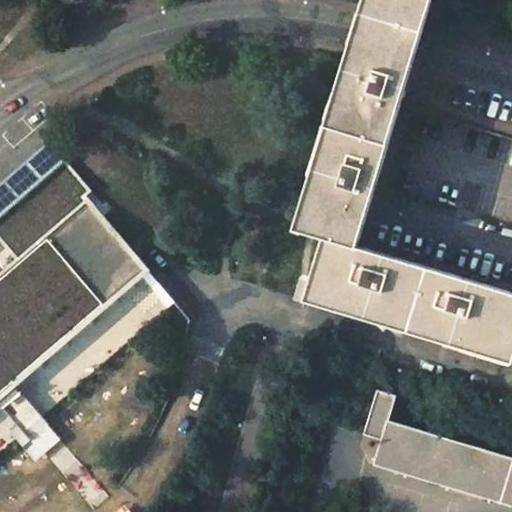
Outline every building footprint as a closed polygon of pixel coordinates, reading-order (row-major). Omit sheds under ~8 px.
[(338,115),(392,131),(417,50),(425,22),(427,16),(373,0),(372,0),(363,33),(338,115)] [(432,0),(373,0),(427,16),(432,0)] [(357,246),(392,131),(338,115),(303,229),(323,236),(357,246)] [(110,227),(81,194),(88,188),(50,144),(0,186),(0,407),(22,432),(42,415),(15,385),(142,276),(168,306),(157,315),(173,333),(186,336),(186,333),(188,319),(136,258),(134,256),(119,238),(122,235),(113,225),(110,227)] [(153,239),(129,211),(113,225),(122,235),(119,238),(134,256),(153,239)] [(411,322),(427,267),(357,246),(323,236),(307,290),(411,322)] [(411,322),(511,352),(511,292),(427,267),(411,322)] [(511,511),(511,459),(387,421),(394,397),(376,391),(363,435),(380,441),(373,464),(511,508),(511,511)]
